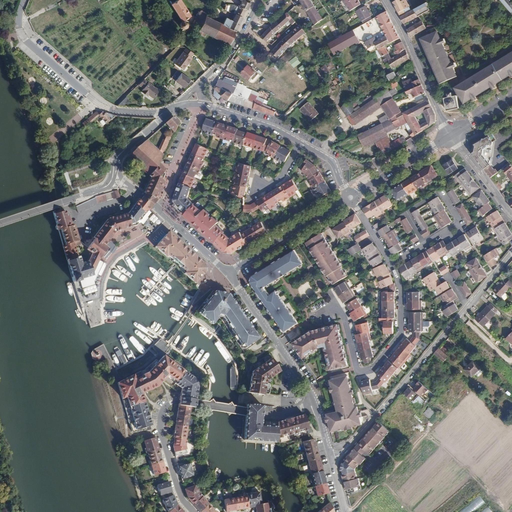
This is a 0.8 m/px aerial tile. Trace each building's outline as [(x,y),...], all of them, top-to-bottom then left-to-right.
[(169,3),(182,22),(183,21),(190,16),(179,0),(177,0),(173,2),(172,1),(170,2),(169,3)] [(238,7),(245,11),(246,10),(246,9),(248,4),(249,4),(250,2),(246,0),(241,0),(240,0),(239,0),(239,1),(241,2),(239,5),(239,6),(237,5),(237,6),(236,6),(237,7),(236,8),(237,8),(238,7)] [(310,0),(300,0),(300,1),(306,11),(314,6),(310,0)] [(343,0),(350,11),(361,5),(357,0),(343,0)] [(511,8),(504,0),(499,0),(511,14),(511,8)] [(400,1),(393,4),(396,11),(400,17),(405,14),(403,10),(404,9),(400,1)] [(413,9),(418,16),(429,10),(426,5),(427,4),(426,2),(413,9)] [(317,11),(314,6),(306,11),(315,26),(322,20),(317,11)] [(234,15),(241,18),(244,12),(245,11),(238,7),(237,8),(234,15)] [(359,10),(355,13),(361,22),(370,17),(364,7),(363,8),(362,7),(358,9),(359,10)] [(405,14),(400,17),(403,24),(418,16),(413,9),(405,14)] [(391,20),(386,11),(377,17),(385,32),(394,27),(391,20)] [(437,23),(436,24),(438,28),(451,21),(449,17),(448,17),(445,19),(441,12),(436,15),(437,16),(434,18),(437,23)] [(201,24),(205,17),(203,16),(198,13),(194,20),(201,24)] [(294,22),(287,13),(270,28),(274,33),(285,24),(288,21),(290,23),(291,25),(294,22)] [(204,33),(212,37),(219,24),(208,18),(208,15),(205,17),(201,24),(198,30),(204,33)] [(222,25),(235,31),(241,18),(234,15),(231,21),(225,18),(222,25)] [(186,24),(186,25),(190,27),(195,29),(197,30),(198,30),(201,24),(194,20),(191,25),(183,21),(182,22),(183,22),(184,22),(185,23),(186,23),(186,24)] [(415,24),(406,30),(410,38),(423,29),(419,22),(417,23),(416,23),(415,23),(415,24)] [(212,37),(228,45),(235,31),(222,25),(219,24),(212,37)] [(298,26),(282,40),(271,52),(278,58),(289,46),(300,37),(306,34),(306,33),(300,25),(298,26)] [(400,38),(394,27),(385,32),(387,36),(390,43),(400,38)] [(274,33),(270,28),(267,30),(261,37),(266,41),(271,37),(274,33)] [(353,30),(343,36),(334,41),(329,43),(335,55),(359,41),(353,30)] [(437,35),(435,32),(422,38),(423,42),(422,42),(429,57),(430,56),(431,59),(445,53),(444,50),(445,49),(443,45),(442,45),(441,44),(442,44),(446,42),(444,39),(441,40),(438,35),(437,35)] [(376,41),(375,37),(365,42),(369,49),(376,45),(378,49),(380,49),(384,46),(390,43),(387,36),(376,41)] [(406,50),(402,42),(397,44),(399,49),(397,50),(394,52),(396,56),(406,50)] [(380,49),(378,49),(377,50),(381,57),(384,63),(387,61),(391,67),(392,69),(400,65),(395,56),(390,59),(384,46),(380,49)] [(189,57),(192,53),(185,48),(173,64),(182,70),(191,58),(189,57)] [(409,58),(406,50),(396,56),(395,56),(400,65),(401,64),(403,63),(406,61),(409,58)] [(511,52),(496,62),(498,65),(492,69),(490,66),(455,88),(465,103),(473,99),(474,101),(478,99),(476,96),(481,93),(480,92),(486,88),(487,90),(492,87),(494,89),(497,87),(495,85),(500,82),(499,80),(505,76),(506,78),(511,75),(511,76),(511,52)] [(431,59),(430,60),(431,63),(433,62),(446,56),(448,56),(446,53),(445,53),(431,59)] [(456,77),(454,74),(456,73),(454,69),(453,70),(452,68),(453,68),(456,66),(455,63),(452,64),(449,59),(448,60),(446,56),(433,62),(434,66),(433,66),(439,80),(440,80),(442,83),(444,82),(456,77)] [(326,76),(336,70),(331,62),(321,68),(326,76)] [(413,66),(411,62),(403,67),(406,71),(413,66)] [(245,69),(243,71),(240,74),(247,81),(250,78),(251,79),(253,77),(252,75),(255,72),(248,65),(245,69)] [(395,74),(394,72),(386,76),(389,81),(396,76),(395,74)] [(184,88),(190,80),(181,73),(175,81),(184,88)] [(223,81),(236,87),(238,84),(238,83),(223,77),(221,80),(223,81)] [(152,98),(158,91),(143,79),(138,85),(143,88),(141,90),(142,91),(141,92),(147,96),(148,95),(152,98)] [(215,86),(225,90),(233,93),(236,87),(223,81),(221,80),(219,79),(215,86)] [(422,85),(419,79),(412,82),(410,79),(404,82),(402,83),(405,89),(407,88),(408,91),(422,85)] [(233,93),(229,101),(245,106),(251,94),(247,92),(248,89),(238,84),(236,87),(233,93)] [(425,93),(422,85),(408,91),(406,92),(407,94),(411,92),(414,98),(415,97),(422,94),(425,93)] [(215,86),(215,88),(222,97),(225,90),(215,86)] [(393,98),(399,95),(395,89),(393,90),(391,87),(387,89),(393,98)] [(324,95),(319,88),(315,91),(321,98),(324,95)] [(374,98),(380,106),(380,105),(381,106),(393,98),(387,89),(374,98)] [(233,93),(225,90),(222,97),(227,100),(229,101),(233,93)] [(447,110),(459,108),(457,95),(453,98),(452,96),(452,93),(448,93),(448,97),(444,98),(447,110)] [(251,94),(245,106),(248,107),(253,109),(255,103),(258,97),(251,94)] [(362,100),(364,102),(365,104),(374,98),(372,94),(362,100)] [(128,100),(125,97),(116,106),(122,106),(128,100)] [(264,99),(258,97),(255,103),(261,106),(264,99)] [(349,114),(355,122),(380,106),(374,98),(365,104),(360,107),(355,110),(355,111),(349,114)] [(386,114),(389,120),(395,116),(401,112),(393,98),(381,106),(386,114)] [(319,111),(308,100),(301,108),(308,115),(307,115),(312,119),(319,111)] [(424,112),(432,108),(428,100),(412,108),(416,116),(424,112)] [(349,102),(341,108),(347,116),(349,114),(355,111),(350,104),(349,102)] [(255,103),(253,109),(269,114),(279,117),(282,115),(261,106),(255,103)] [(408,134),(412,137),(422,131),(419,125),(415,116),(416,116),(412,108),(402,113),(403,115),(407,121),(412,129),(408,131),(409,133),(408,134)] [(419,125),(422,131),(426,129),(427,128),(435,121),(435,115),(434,112),(432,108),(424,112),(427,121),(419,125)] [(81,123),(84,126),(98,115),(99,114),(95,112),(93,113),(81,123)] [(105,124),(114,116),(102,112),(99,114),(98,115),(105,124)] [(349,114),(347,116),(352,124),(355,122),(349,114)] [(379,119),(381,123),(389,120),(386,114),(379,119)] [(403,123),(407,121),(403,115),(397,119),(401,125),(403,123)] [(165,123),(173,132),(178,122),(173,116),(165,123)] [(381,123),(381,124),(385,133),(395,128),(392,123),(397,119),(395,116),(389,120),(381,123)] [(207,118),(203,130),(206,131),(206,133),(213,136),(214,134),(217,122),(212,120),(207,118)] [(392,123),(395,128),(401,125),(397,119),(392,123)] [(403,123),(408,131),(412,129),(407,121),(403,123)] [(217,122),(214,134),(218,135),(217,137),(223,139),(227,125),(221,123),(217,122)] [(378,125),(374,127),(385,148),(391,144),(391,143),(385,133),(381,124),(378,125)] [(227,125),(223,139),(230,141),(231,139),(234,140),(238,130),(238,129),(231,127),(227,125)] [(374,127),(357,135),(362,144),(373,139),(379,151),(381,150),(385,148),(374,127)] [(238,130),(234,140),(234,142),(244,146),(244,144),(248,133),(242,131),(238,130)] [(248,132),(248,133),(244,144),(254,148),(258,135),(252,133),(248,132)] [(491,134),(474,144),(472,153),(491,178),(498,172),(496,169),(495,170),(490,164),(491,156),(493,156),(495,142),(491,134)] [(261,137),(258,135),(254,148),(263,151),(264,150),(267,139),(261,137)] [(385,148),(387,153),(406,141),(403,137),(391,143),(391,144),(385,148)] [(269,155),(274,158),(281,146),(272,141),(267,139),(264,150),(266,151),(270,153),(269,155)] [(147,140),(146,141),(156,151),(157,150),(147,140)] [(157,150),(156,151),(162,156),(168,143),(163,140),(162,140),(157,150)] [(137,147),(136,148),(137,148),(156,166),(157,167),(159,162),(162,156),(156,151),(146,141),(141,145),(137,147)] [(209,149),(197,144),(194,149),(193,153),(204,158),(205,158),(209,149)] [(282,160),(285,162),(291,151),(284,147),(281,146),(274,158),(281,162),(282,160)] [(137,148),(128,157),(148,175),(156,166),(137,148)] [(204,158),(193,153),(190,158),(188,164),(201,170),(204,162),(202,162),(204,158)] [(309,179),(319,172),(315,166),(307,160),(306,160),(301,167),(304,169),(302,171),(306,174),(309,179)] [(445,165),(441,167),(447,176),(456,170),(451,161),(447,163),(445,165)] [(164,171),(166,169),(159,162),(157,167),(163,172),(164,171)] [(237,167),(236,174),(249,177),(250,171),(251,166),(248,165),(240,163),(239,167),(237,167)] [(201,170),(188,164),(186,167),(184,173),(195,178),(197,174),(198,175),(201,170)] [(432,165),(420,172),(428,184),(433,181),(431,179),(438,175),(432,165)] [(157,167),(149,176),(151,177),(146,190),(144,193),(156,199),(165,182),(162,179),(165,174),(163,172),(157,167)] [(465,168),(455,176),(461,184),(471,177),(465,168)] [(313,188),(325,181),(321,175),(320,172),(319,172),(309,179),(311,182),(310,183),(313,188)] [(411,178),(417,189),(420,187),(421,188),(428,184),(420,172),(411,178)] [(195,178),(184,173),(182,176),(182,177),(179,182),(180,183),(191,188),(196,178),(195,178)] [(249,177),(236,174),(234,180),(236,181),(235,185),(247,187),(248,182),(249,177)] [(471,177),(461,184),(465,190),(476,182),(471,177)] [(411,178),(402,184),(409,195),(418,190),(417,189),(411,178)] [(283,185),(290,198),(300,192),(299,190),(297,186),(292,179),(283,185)] [(321,197),(331,191),(327,184),(325,181),(313,188),(317,195),(319,194),(321,197)] [(476,182),(465,190),(470,196),(480,188),(476,182)] [(186,213),(194,204),(188,198),(188,197),(191,188),(180,183),(175,198),(175,202),(176,202),(183,210),(186,213)] [(235,185),(235,184),(232,195),(244,197),(245,193),(247,187),(235,185)] [(409,195),(402,184),(391,190),(391,191),(398,202),(402,199),(405,198),(409,195)] [(290,198),(283,185),(273,191),(280,204),(290,198)] [(451,199),(457,195),(453,189),(447,193),(451,199)] [(111,192),(113,199),(120,197),(118,190),(111,192)] [(473,197),(477,202),(486,196),(482,190),(473,197)] [(280,204),(273,191),(263,198),(269,207),(270,210),(280,204)] [(104,194),(106,201),(113,199),(111,192),(104,194)] [(144,193),(139,199),(150,207),(156,199),(144,193)] [(106,201),(104,194),(95,197),(95,198),(97,204),(106,201)] [(384,210),(393,205),(387,194),(378,200),(384,210)] [(460,201),(457,195),(451,199),(455,205),(460,201)] [(476,204),(480,209),(488,203),(490,201),(486,196),(477,202),(476,204)] [(429,203),(433,209),(442,203),(438,197),(429,203)] [(97,204),(95,198),(76,206),(79,213),(97,204)] [(269,207),(263,198),(256,202),(259,208),(262,212),(269,207)] [(139,199),(135,205),(146,213),(150,207),(139,199)] [(382,212),(384,210),(378,200),(369,205),(375,215),(377,217),(383,214),(382,212)] [(183,210),(176,202),(175,203),(173,205),(173,206),(179,212),(180,212),(182,210),(183,210)] [(244,205),(244,212),(246,212),(253,212),(258,209),(259,208),(256,202),(251,205),(244,205)] [(442,203),(433,209),(431,210),(435,216),(445,210),(446,209),(442,203)] [(488,203),(480,209),(478,211),(482,216),(493,209),(488,203)] [(186,213),(184,215),(214,243),(224,232),(216,224),(218,221),(212,215),(205,209),(204,208),(201,211),(194,204),(186,213)] [(456,207),(460,213),(466,210),(462,204),(456,207)] [(136,225),(139,221),(146,213),(135,205),(128,213),(126,214),(130,227),(136,225)] [(369,218),(375,215),(369,205),(363,209),(369,218)] [(59,229),(71,225),(68,216),(69,215),(68,215),(68,216),(66,216),(64,210),(54,213),(53,213),(56,224),(55,224),(57,230),(58,229),(59,229)] [(416,219),(421,216),(418,210),(412,213),(416,219)] [(445,210),(435,216),(433,216),(437,223),(448,216),(445,210)] [(460,213),(464,219),(469,216),(466,210),(460,213)] [(486,217),(492,226),(503,220),(498,210),(486,217)] [(149,216),(146,213),(139,221),(143,224),(149,216)] [(94,237),(96,238),(105,245),(115,232),(116,231),(126,228),(130,227),(126,214),(108,219),(94,237)] [(362,223),(356,214),(350,218),(356,227),(362,223)] [(425,221),(421,216),(416,219),(419,225),(425,221)] [(448,216),(437,223),(441,229),(452,222),(448,216)] [(469,216),(464,219),(467,225),(473,221),(469,216)] [(356,227),(350,218),(344,221),(345,222),(350,230),(356,227)] [(404,228),(410,224),(406,218),(402,221),(400,218),(394,221),(396,224),(400,222),(402,225),(404,228)] [(492,226),(498,235),(509,229),(503,220),(492,226)] [(428,227),(425,221),(419,225),(423,231),(426,229),(428,227)] [(261,222),(255,226),(261,235),(263,234),(265,233),(267,231),(262,223),(261,222)] [(345,222),(339,226),(344,235),(345,237),(351,233),(350,230),(345,222)] [(379,222),(373,226),(377,232),(378,231),(383,228),(379,222)] [(413,230),(410,224),(404,228),(406,231),(408,234),(413,230)] [(58,229),(63,245),(64,245),(73,242),(78,240),(74,225),(71,225),(59,229),(58,229)] [(383,228),(378,231),(382,237),(383,236),(391,231),(387,225),(383,228)] [(255,226),(248,230),(254,240),(258,237),(261,235),(255,226)] [(339,226),(333,230),(338,239),(344,235),(339,226)] [(476,227),(467,233),(474,243),(477,241),(478,243),(484,239),(481,234),(476,227)] [(430,234),(426,229),(423,231),(420,232),(424,238),(430,234)] [(511,233),(509,229),(498,235),(503,244),(509,241),(511,239),(511,233)] [(242,234),(248,244),(251,242),(254,240),(248,230),(242,234)] [(363,239),(370,236),(366,230),(360,234),(363,239)] [(391,231),(383,236),(387,242),(398,236),(394,230),(391,231)] [(157,237),(154,241),(158,244),(166,235),(162,231),(159,235),(160,236),(158,238),(157,237)] [(224,232),(214,243),(221,249),(225,252),(225,253),(232,254),(232,253),(235,252),(239,249),(241,249),(243,248),(243,247),(248,244),(242,234),(240,231),(229,237),(224,232)] [(167,233),(166,235),(158,244),(156,246),(155,247),(166,257),(168,255),(186,272),(184,274),(195,283),(195,282),(205,272),(206,271),(205,268),(205,265),(169,232),(167,233)] [(322,233),(306,243),(327,277),(328,276),(334,284),(335,286),(339,284),(338,282),(347,277),(342,268),(343,267),(337,258),(333,252),(332,249),(329,244),(322,233)] [(358,243),(363,239),(360,234),(355,238),(358,243)] [(410,237),(413,243),(419,239),(415,234),(410,237)] [(464,234),(455,240),(462,251),(465,249),(466,250),(472,246),(464,234)] [(398,236),(387,242),(390,248),(399,243),(401,242),(398,236)] [(99,259),(107,247),(105,245),(96,238),(88,248),(87,250),(90,253),(98,259),(99,259)] [(87,250),(88,248),(78,240),(73,242),(74,246),(77,257),(78,256),(80,261),(87,259),(90,253),(87,250)] [(455,240),(446,245),(450,252),(454,258),(460,254),(459,252),(462,251),(455,240)] [(450,252),(446,245),(443,241),(434,246),(441,257),(450,252)] [(68,260),(77,257),(74,246),(73,242),(64,245),(63,245),(67,260),(68,260)] [(350,253),(360,247),(358,243),(352,248),(348,250),(350,253)] [(373,243),(362,250),(368,259),(378,252),(375,246),(373,243)] [(403,250),(399,243),(390,248),(389,249),(393,255),(403,250)] [(441,257),(434,246),(428,250),(435,261),(441,257)] [(362,250),(360,247),(350,253),(352,256),(362,250)] [(500,254),(496,248),(492,251),(484,256),(491,267),(497,264),(494,258),(500,254)] [(252,276),(251,282),(253,286),(285,332),(298,323),(276,290),(269,295),(265,288),(282,277),(303,264),(295,250),(252,276)] [(426,251),(417,257),(424,268),(433,262),(426,251)] [(378,252),(368,259),(373,268),(384,261),(382,258),(378,252)] [(87,259),(91,273),(98,260),(98,259),(90,253),(87,259)] [(186,272),(168,255),(166,257),(174,265),(184,274),(186,272)] [(68,260),(67,260),(74,282),(75,281),(77,281),(79,280),(79,279),(79,278),(92,275),(91,273),(87,259),(80,261),(78,256),(77,257),(68,260)] [(417,257),(408,262),(415,273),(424,268),(417,257)] [(467,264),(471,270),(480,264),(476,258),(469,262),(467,264)] [(98,276),(97,274),(103,263),(98,260),(91,273),(92,275),(79,278),(80,280),(82,288),(83,288),(94,284),(94,282),(96,281),(95,279),(96,277),(97,277),(98,277),(98,276)] [(415,273),(408,262),(399,268),(402,273),(407,280),(413,276),(412,275),(415,273)] [(376,276),(378,279),(389,274),(387,268),(385,264),(372,270),(375,276),(376,276)] [(469,271),(473,277),(484,270),(480,264),(471,270),(469,271)] [(443,275),(449,271),(446,265),(440,269),(443,275)] [(451,273),(455,279),(461,276),(457,270),(451,273)] [(484,278),(488,276),(484,270),(473,277),(477,283),(484,278)] [(423,279),(429,288),(440,281),(438,278),(434,272),(429,276),(423,279)] [(390,285),(393,283),(392,280),(389,274),(378,279),(379,282),(377,282),(380,289),(390,285)] [(346,281),(335,289),(339,296),(351,289),(346,281)] [(440,281),(429,288),(431,291),(435,288),(439,294),(450,288),(446,281),(442,284),(440,281)] [(506,283),(503,281),(493,290),(500,297),(505,293),(510,288),(506,283)] [(463,291),(468,288),(465,282),(459,285),(463,291)] [(445,301),(447,304),(453,301),(458,298),(452,288),(451,289),(440,296),(444,302),(445,301)] [(472,294),(468,288),(463,291),(466,297),(472,294)] [(351,289),(339,296),(344,303),(346,302),(355,296),(351,289)] [(250,347),(252,346),(260,340),(230,297),(228,294),(216,291),(215,292),(213,291),(209,295),(196,312),(212,324),(218,318),(219,318),(243,352),(250,347)] [(381,301),(395,301),(395,292),(391,292),(381,292),(381,301)] [(407,293),(408,300),(419,300),(419,292),(407,293)] [(347,305),(351,313),(362,306),(357,298),(348,304),(347,305)] [(410,310),(421,310),(421,300),(419,300),(408,300),(408,310),(410,310)] [(395,310),(395,301),(381,301),(381,310),(395,310)] [(453,301),(447,304),(442,307),(444,310),(443,311),(446,317),(459,310),(453,301)] [(497,311),(490,304),(488,306),(488,305),(476,318),(483,326),(495,313),(495,312),(497,311)] [(351,313),(350,314),(355,321),(366,314),(362,306),(351,313)] [(395,318),(395,310),(381,310),(382,318),(393,318),(395,318)] [(409,322),(423,322),(423,313),(410,313),(409,313),(409,322)] [(382,318),(379,318),(379,322),(384,321),(384,333),(394,333),(393,327),(393,321),(393,318),(382,318)] [(367,322),(356,325),(358,334),(369,331),(370,331),(367,322)] [(413,337),(420,339),(420,331),(423,331),(423,322),(409,322),(409,331),(413,331),(413,337)] [(311,331),(293,343),(303,358),(307,356),(306,355),(312,350),(313,351),(319,348),(324,346),(326,346),(326,349),(325,349),(327,358),(329,358),(331,365),(329,365),(330,370),(348,365),(338,324),(311,331)] [(358,334),(356,335),(358,343),(369,340),(371,340),(369,331),(358,334)] [(415,345),(420,339),(413,337),(410,341),(407,338),(401,346),(410,353),(416,346),(415,345)] [(369,340),(358,343),(360,351),(371,348),(369,340)] [(406,362),(412,355),(410,353),(401,346),(395,353),(406,362)] [(371,348),(360,351),(362,360),(364,360),(365,363),(371,361),(370,358),(373,357),(371,348)] [(437,348),(433,353),(442,362),(447,356),(437,348)] [(400,368),(406,362),(395,353),(390,359),(400,368)] [(256,369),(252,371),(251,375),(249,393),(264,395),(264,393),(269,394),(272,377),(281,371),(274,361),(269,354),(253,365),(256,369)] [(163,381),(171,387),(183,370),(163,356),(158,361),(156,359),(145,369),(146,369),(140,371),(121,381),(117,383),(125,407),(144,401),(142,393),(143,393),(145,392),(149,390),(150,390),(157,386),(160,384),(162,381),(163,381)] [(398,368),(389,360),(383,368),(392,375),(398,368)] [(476,376),(482,370),(473,361),(464,369),(471,376),(474,374),(476,376)] [(376,382),(380,388),(385,382),(386,382),(392,375),(383,368),(377,375),(380,377),(376,382)] [(195,407),(195,404),(196,399),(196,398),(197,387),(197,385),(197,384),(197,383),(197,381),(196,381),(195,380),(194,378),(183,370),(171,387),(178,392),(181,393),(180,400),(180,402),(179,404),(179,405),(194,407),(195,408),(195,407)] [(334,412),(327,414),(331,432),(346,428),(346,427),(353,425),(353,426),(362,424),(358,406),(356,407),(348,376),(330,380),(332,387),(334,387),(335,391),(333,392),(338,409),(339,409),(340,411),(338,412),(338,413),(335,413),(334,412)] [(361,382),(364,395),(373,393),(372,390),(380,388),(376,382),(371,383),(370,379),(361,382)] [(420,396),(427,389),(419,381),(416,384),(417,385),(413,390),(420,396)] [(403,394),(410,400),(416,394),(409,387),(403,394)] [(412,403),(417,408),(423,401),(418,396),(412,403)] [(150,426),(151,425),(151,424),(150,420),(144,401),(125,407),(128,418),(128,419),(128,420),(128,422),(129,423),(130,423),(132,431),(134,433),(138,432),(140,431),(146,429),(147,431),(151,429),(150,426)] [(247,404),(247,407),(246,415),(244,440),(276,442),(281,443),(297,438),(306,436),(308,435),(307,433),(306,430),(308,430),(304,415),(278,422),(261,421),(262,413),(262,405),(247,404)] [(177,415),(189,417),(190,412),(193,409),(194,409),(194,407),(179,405),(178,410),(177,415)] [(427,417),(433,411),(429,408),(424,413),(427,417)] [(438,416),(433,411),(427,417),(433,422),(438,416)] [(187,427),(189,417),(177,415),(176,420),(175,425),(187,427)] [(390,431),(379,421),(359,444),(366,450),(370,454),(378,445),(380,442),(382,440),(390,431)] [(174,438),(186,440),(187,435),(186,435),(187,427),(175,425),(174,431),(173,438),(174,438)] [(159,450),(158,445),(155,437),(144,441),(146,448),(145,448),(146,454),(148,453),(159,450)] [(173,448),(175,456),(186,454),(185,450),(186,449),(185,446),(186,440),(174,438),(173,446),(173,448)] [(317,449),(314,439),(309,440),(307,441),(303,442),(305,452),(317,449)] [(366,450),(359,444),(355,448),(362,454),(366,450)] [(355,448),(345,459),(346,460),(343,463),(342,470),(343,470),(344,474),(343,475),(347,489),(348,489),(349,493),(356,491),(356,490),(361,489),(360,488),(362,488),(359,478),(358,478),(355,468),(360,463),(361,463),(366,458),(362,454),(355,448)] [(319,458),(317,449),(305,452),(308,462),(319,458)] [(161,455),(159,450),(148,453),(150,460),(148,461),(150,466),(163,462),(161,455)] [(323,471),(319,458),(308,462),(310,469),(308,469),(310,474),(323,471)] [(151,470),(152,470),(154,475),(166,472),(164,466),(163,462),(150,466),(151,470)] [(193,470),(192,467),(191,463),(178,467),(179,469),(179,471),(180,474),(182,479),(194,475),(193,470)] [(311,478),(312,482),(313,487),(326,483),(323,471),(310,474),(311,478)] [(171,492),(170,486),(169,482),(157,485),(160,495),(171,492)] [(314,491),(316,491),(317,496),(329,493),(326,483),(313,487),(314,491)] [(193,505),(202,497),(201,495),(199,492),(197,489),(196,489),(196,488),(195,486),(185,489),(188,499),(190,501),(193,505)] [(171,492),(160,495),(162,500),(165,507),(166,507),(168,511),(177,504),(175,499),(171,492)] [(259,492),(252,493),(251,492),(246,493),(248,506),(255,505),(261,504),(259,492)] [(241,496),(241,497),(239,497),(234,498),(236,510),(242,509),(248,508),(249,508),(248,506),(246,493),(243,493),(241,496)] [(458,511),(474,511),(485,503),(479,495),(458,511)] [(206,499),(203,496),(202,497),(193,505),(196,508),(199,511),(200,511),(209,504),(207,502),(205,500),(206,499)] [(236,510),(234,498),(224,500),(226,511),(232,511),(236,510)] [(319,511),(333,511),(330,502),(319,511)] [(256,511),(268,511),(267,507),(267,503),(262,504),(261,504),(255,505),(255,507),(256,511)]
